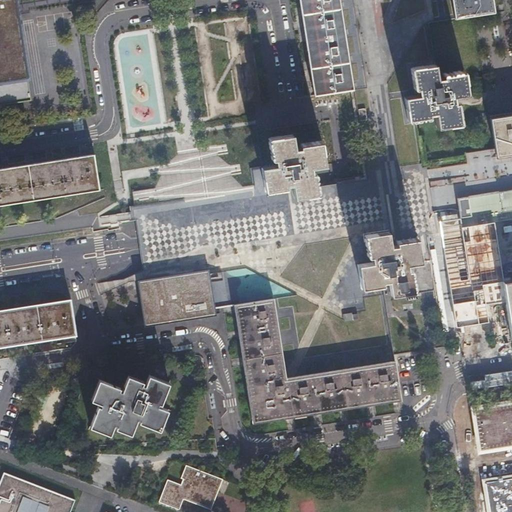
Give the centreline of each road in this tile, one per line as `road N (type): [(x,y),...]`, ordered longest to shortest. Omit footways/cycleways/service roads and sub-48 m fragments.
road 1 (tertiary): [(511,192),(139,246)]
road 2 (residential): [(232,0),(115,16),(100,38),(105,127),(0,148)]
road 3 (residential): [(98,350),(209,337),(233,444),(244,451)]
road 4 (residential): [(244,451),(435,414)]
